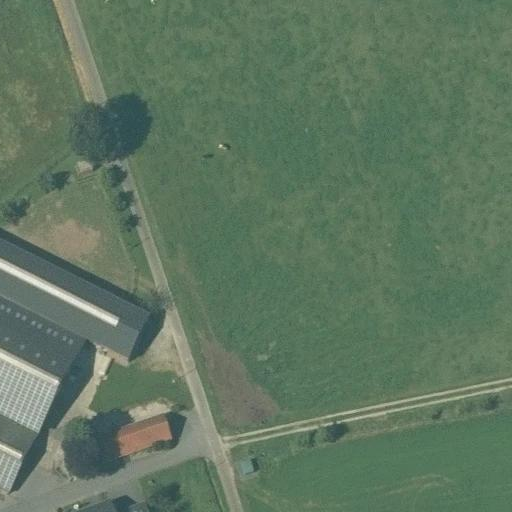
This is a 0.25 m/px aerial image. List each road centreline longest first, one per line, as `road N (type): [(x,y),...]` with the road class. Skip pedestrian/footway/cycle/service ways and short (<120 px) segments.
road 1 (unclassified): [(244,511),(70,0)]
road 2 (track): [(219,435),(511,382)]
